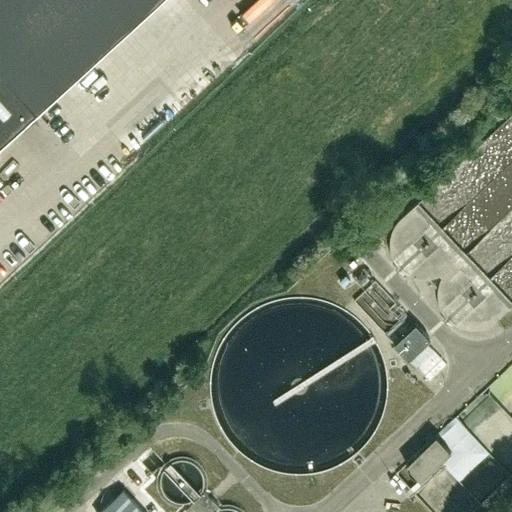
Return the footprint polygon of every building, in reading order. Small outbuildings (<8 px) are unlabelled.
[(0,0),(0,144),(37,111),(158,0),(0,0)] [(235,53),(241,60),(256,47),(250,40),(235,53)] [(166,95),(154,105),(163,116),(175,106),(166,95)] [(124,133),(135,145),(159,122),(148,110),(124,133)] [(72,182),(66,186),(74,197),(97,180),(84,161),(66,174),(72,182)] [(422,216),(384,249),(425,297),(429,293),(453,321),(470,307),(452,286),(460,279),(438,253),(447,246),(422,216)] [(356,303),(384,333),(405,315),(372,279),(362,288),(367,293),(356,303)] [(408,359),(429,339),(415,324),(394,344),(408,359)] [(433,353),(415,368),(425,380),(443,365),(433,353)] [(436,435),(406,464),(421,479),(451,450),(436,435)] [(143,511),(122,489),(97,511),(143,511)] [(189,506),(182,511),(212,511),(219,506),(204,491),(189,506)]
